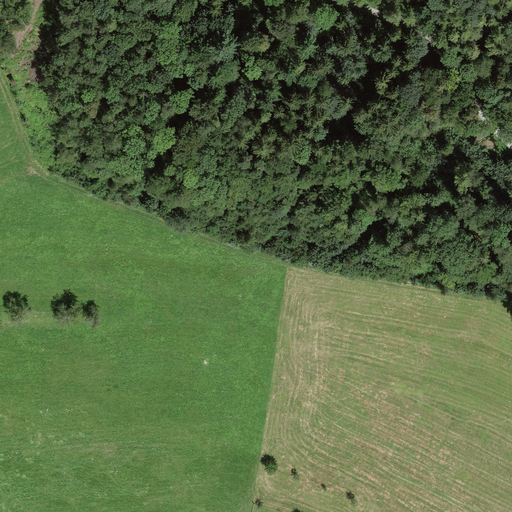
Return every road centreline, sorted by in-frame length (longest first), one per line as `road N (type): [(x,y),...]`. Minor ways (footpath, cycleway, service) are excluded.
road 1 (track): [(511,305),(358,274),(54,180),(34,169),(0,77)]
road 2 (track): [(471,97),(418,30),(336,0)]
road 3 (track): [(499,56),(418,30),(391,0)]
